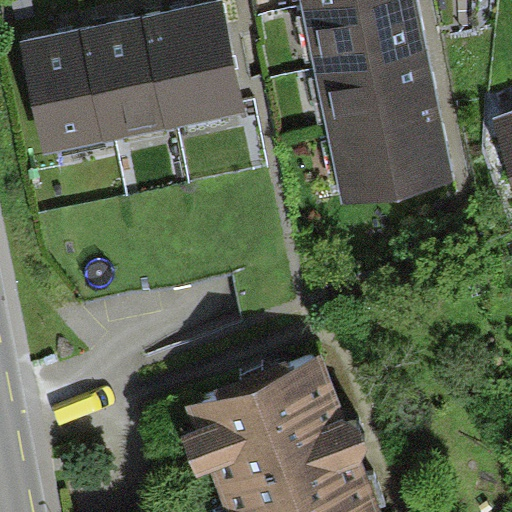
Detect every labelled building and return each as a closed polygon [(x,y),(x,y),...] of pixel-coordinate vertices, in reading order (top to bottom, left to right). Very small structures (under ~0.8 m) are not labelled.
[(150,0),(129,0),(85,10),(109,120),(173,107),(150,0)] [(223,0),(150,0),(173,107),(243,93),(223,0)] [(300,0),(335,183),(445,162),(439,130),(415,6),(414,0),(300,0)] [(85,10),(21,24),(46,134),(109,120),(85,10)] [(511,95),(494,102),(511,152),(511,95)] [(237,511),(376,511),(384,509),(315,334),(187,384),(237,511)]
